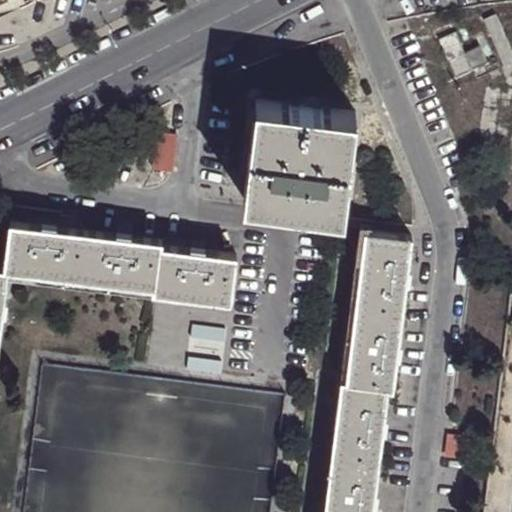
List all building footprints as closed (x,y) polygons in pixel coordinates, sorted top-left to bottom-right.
[(511,48),(497,14),(484,20),(505,68),(511,64),(511,48)] [(456,75),(487,60),(480,46),(465,53),(455,30),(438,38),(456,75)] [(290,204),(343,210),(354,110),(255,99),(244,198),(290,204)] [(158,150),(154,166),(172,169),(174,152),(158,150)] [(342,219),(343,210),(290,204),(290,210),(342,219)] [(9,218),(2,267),(10,268),(68,277),(75,226),(56,225),(56,222),(41,220),(41,223),(9,218)] [(116,232),(75,226),(68,277),(155,289),(161,243),(161,239),(130,234),(131,231),(117,229),(116,232)] [(412,233),(364,227),(355,302),(402,308),(406,275),(410,276),(411,264),(408,264),(412,233)] [(190,247),(161,243),(155,289),(154,293),(229,303),(236,253),(204,249),(205,245),(190,243),(190,247)] [(0,344),(10,268),(2,267),(0,266),(0,344)] [(399,337),(402,308),(355,302),(346,376),(340,375),(339,385),(388,393),(390,380),(394,381),(398,349),(401,349),(402,337),(399,337)] [(385,413),(388,393),(339,385),(331,454),(379,461),(384,424),(387,425),(389,413),(385,413)] [(376,488),(379,461),(331,454),(323,511),(372,511),(374,499),(378,499),(379,488),(376,488)]
